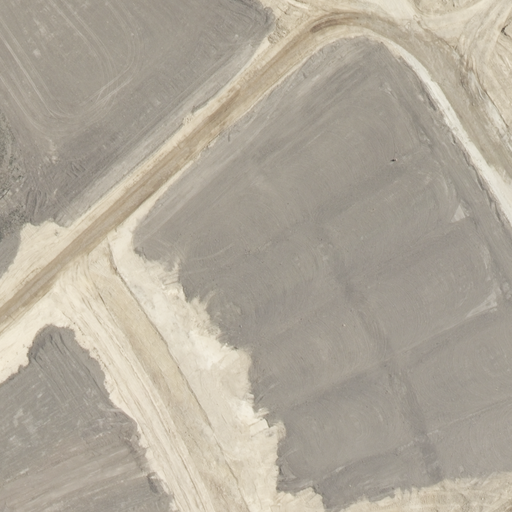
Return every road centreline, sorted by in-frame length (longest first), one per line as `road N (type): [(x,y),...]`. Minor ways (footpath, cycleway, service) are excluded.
road 1 (unknown): [(300,511),(298,464),(254,299),(125,103)]
road 2 (unknown): [(243,0),(0,198)]
